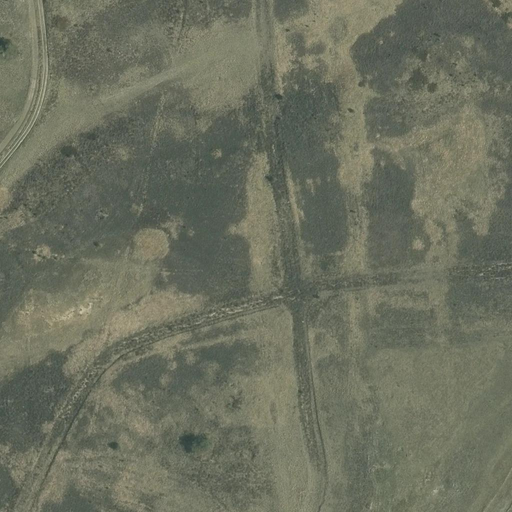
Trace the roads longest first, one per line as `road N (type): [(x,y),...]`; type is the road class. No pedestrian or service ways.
road 1 (track): [(40,0),(45,62),(38,107),(0,167)]
road 2 (unknown): [(30,0),(33,85),(0,149)]
